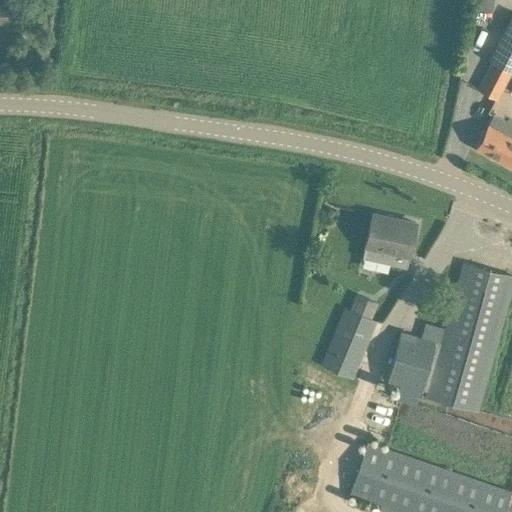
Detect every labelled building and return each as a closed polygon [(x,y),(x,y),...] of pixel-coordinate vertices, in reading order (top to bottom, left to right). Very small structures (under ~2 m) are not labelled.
[(0,22),(25,19),(22,2),(0,5),(0,22)] [(493,61),(479,89),(497,98),(511,70),(511,15),(489,59),(493,61)] [(511,123),(493,114),(485,129),(476,146),(511,165),(511,123)] [(406,267),(409,255),(412,242),(416,223),(372,213),(368,232),(365,245),(363,258),(406,267)] [(479,411),(509,295),(511,285),(511,275),(463,262),(458,281),(442,343),(401,333),(388,381),(428,392),(427,398),(479,411)] [(322,364),(352,377),(376,320),(345,307),(322,364)] [(320,456),(329,422),(303,415),(298,435),(303,436),(299,450),(320,456)] [(505,511),(511,492),(511,491),(367,441),(349,493),(370,500),(367,508),(379,511),(505,511)]
